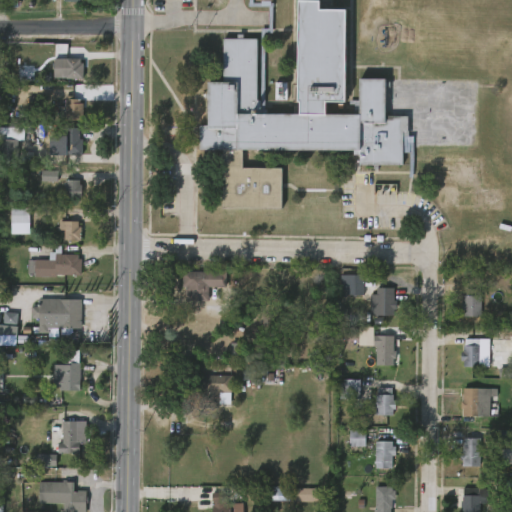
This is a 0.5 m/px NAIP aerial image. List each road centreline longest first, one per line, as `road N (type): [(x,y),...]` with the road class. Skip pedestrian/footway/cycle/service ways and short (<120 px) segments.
road 1 (tertiary): [(124,511),(131,0)]
road 2 (residential): [(129,250),(427,253)]
road 3 (residential): [(426,511),(427,253)]
road 4 (residential): [(0,27),(131,29)]
